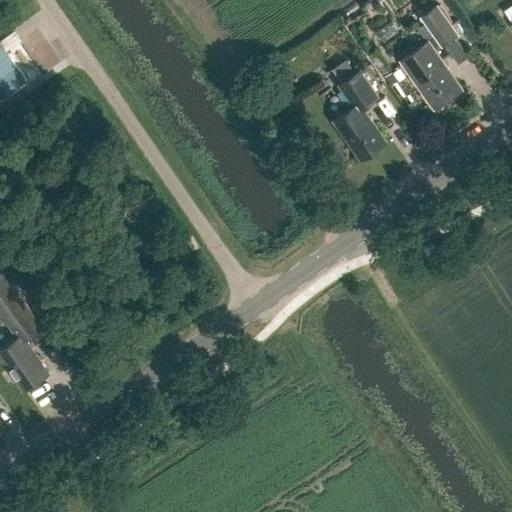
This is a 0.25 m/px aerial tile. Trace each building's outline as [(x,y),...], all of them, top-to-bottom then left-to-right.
[(421,15),(435,35),(400,59),(433,107),(462,87),(433,46),(439,41),(442,44),(458,33),(437,4),(421,15)] [(0,99),(27,81),(0,41),(0,99)] [(386,140),(362,106),(378,95),(360,68),(339,83),(354,104),(333,119),(360,158),(386,140)] [(320,92),(327,102),(339,94),(332,84),(320,92)] [(0,347),(0,356),(23,389),(49,372),(25,337),(41,326),(2,269),(0,269),(0,316),(2,319),(4,317),(17,336),(0,347)]
